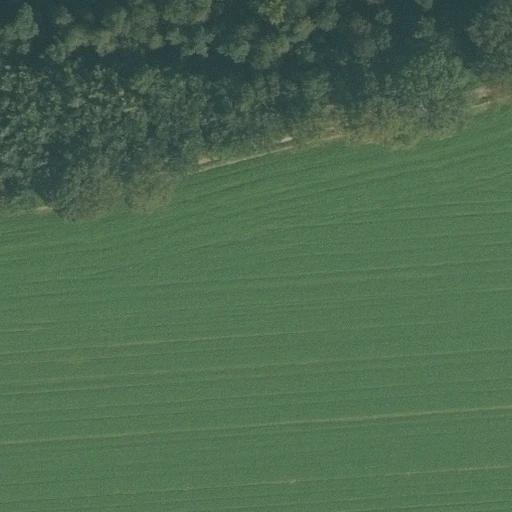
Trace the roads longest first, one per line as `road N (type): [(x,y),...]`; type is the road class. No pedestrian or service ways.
road 1 (track): [(0,202),(104,190),(311,134)]
road 2 (track): [(311,134),(511,83)]
road 3 (track): [(349,0),(344,88),(311,134)]
